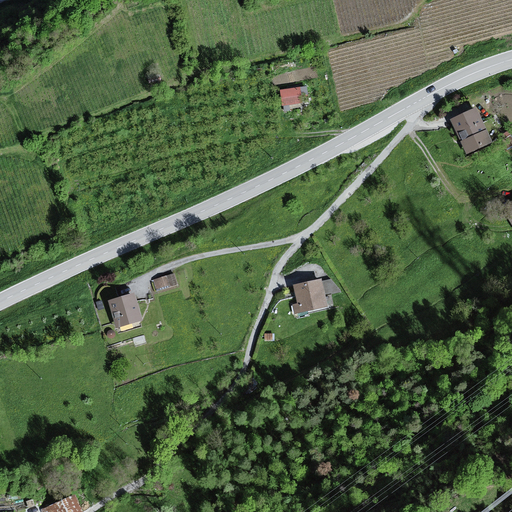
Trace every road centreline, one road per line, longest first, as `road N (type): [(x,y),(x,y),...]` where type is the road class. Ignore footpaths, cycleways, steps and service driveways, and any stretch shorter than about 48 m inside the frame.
road 1 (secondary): [(0,302),(511,58)]
road 2 (track): [(407,127),(475,220),(502,228)]
